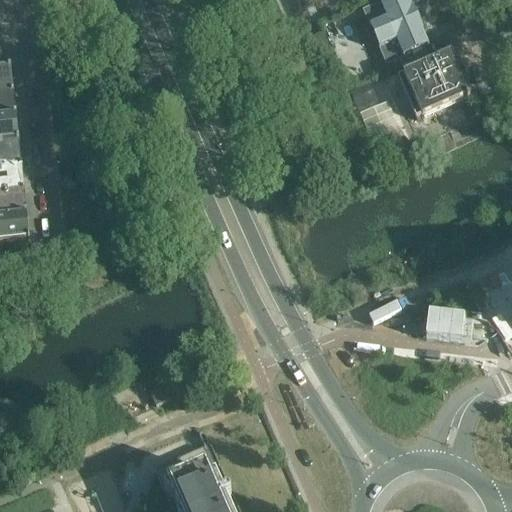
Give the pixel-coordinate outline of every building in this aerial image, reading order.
[(427,48),(411,10),(394,17),(389,4),(364,16),(375,41),(378,40),(388,63),(400,57),(401,60),(427,48)] [(0,70),(8,69),(2,55),(0,55),(0,70)] [(471,100),(464,83),(462,84),(457,73),(459,72),(452,57),(404,79),(422,121),(467,102),(468,105),(471,104),(469,101),(471,100)] [(13,94),(10,72),(12,72),(12,69),(8,69),(0,70),(0,96),(14,95),(14,94),(13,94)] [(15,119),(13,97),(15,96),(14,95),(0,96),(0,121),(17,120),(17,118),(15,119)] [(18,143),(17,132),(16,121),(17,121),(17,120),(0,121),(0,146),(20,144),(20,143),(18,143)] [(21,168),(18,146),(20,146),(20,144),(0,146),(0,171),(23,169),(22,168),(21,168)] [(23,192),(21,170),(23,170),(23,169),(0,171),(0,196),(25,194),(25,192),(23,192)] [(26,217),(24,195),(25,195),(25,194),(0,196),(0,221),(28,218),(28,217),(26,217)] [(29,242),(26,220),(28,219),(28,218),(0,221),(0,247),(31,244),(31,241),(29,242)] [(171,403),(166,390),(151,396),(157,410),(171,403)] [(239,511),(211,448),(155,473),(172,511),(239,511)]
